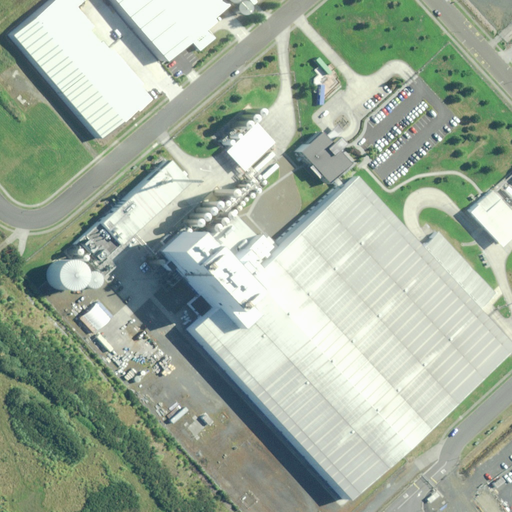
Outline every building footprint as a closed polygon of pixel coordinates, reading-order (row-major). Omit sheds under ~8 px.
[(100,0),(154,63),(223,5),(218,0),(100,0)] [(251,131),(221,159),(234,173),(264,145),(251,131)] [(287,153),(314,184),(336,164),(309,134),(287,153)] [(162,159),(93,223),(112,244),(182,180),(162,159)] [(432,236),(417,250),(355,184),(262,270),(217,222),(186,250),(175,238),(146,265),(205,328),(192,341),(347,508),(511,356),(511,355),(483,325),(500,309),(432,236)] [(511,223),(483,193),(459,215),(491,248),(511,228),(511,223)] [(60,292),(63,292),(65,292),(65,291),(68,290),(70,289),(72,287),(74,285),(75,283),(76,281),(76,278),(76,275),(75,273),(74,271),(73,268),(71,266),(69,265),(67,263),(65,263),(62,262),(59,262),(57,263),(55,264),(52,265),(50,267),(49,269),(48,271),(47,274),(46,276),(46,279),(47,281),(48,284),(49,286),(51,288),(53,290),(55,291),(58,292),(60,292)] [(85,289),(86,290),(88,290),(89,290),(91,290),(92,290),(94,289),(95,288),(96,287),(97,286),(98,284),(98,283),(98,281),(98,279),(98,278),(97,276),(96,275),(95,274),(94,273),(92,272),(91,272),(89,272),(87,272),(86,273),(84,273),(83,274),(82,275),(81,277),(80,278),(80,280),(80,281),(80,283),(81,285),(81,286),(82,287),(83,288),(85,289)] [(112,315),(98,300),(79,319),(88,329),(93,333),(112,315)]
